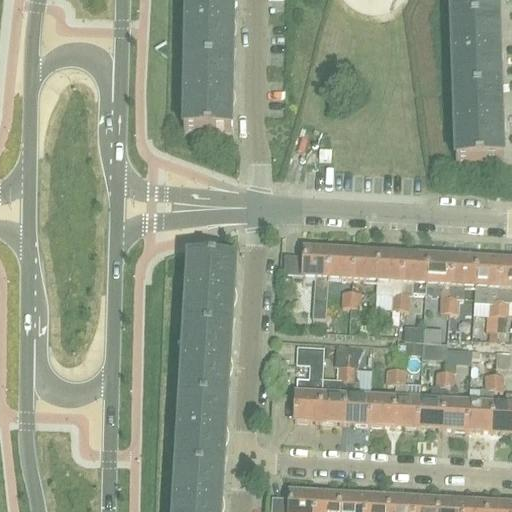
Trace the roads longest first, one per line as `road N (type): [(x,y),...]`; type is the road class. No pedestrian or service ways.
road 1 (residential): [(246,460),(511,475)]
road 2 (residential): [(511,223),(256,207)]
road 3 (residential): [(246,460),(256,207)]
road 4 (residential): [(256,207),(257,0)]
road 5 (secondary): [(27,360),(37,511)]
road 6 (unclassified): [(113,233),(256,207)]
road 7 (unclassified): [(256,207),(114,181)]
road 8 (secondary): [(108,377),(113,233)]
road 9 (secondary): [(106,511),(108,377)]
road 10 (secondary): [(27,238),(27,360)]
